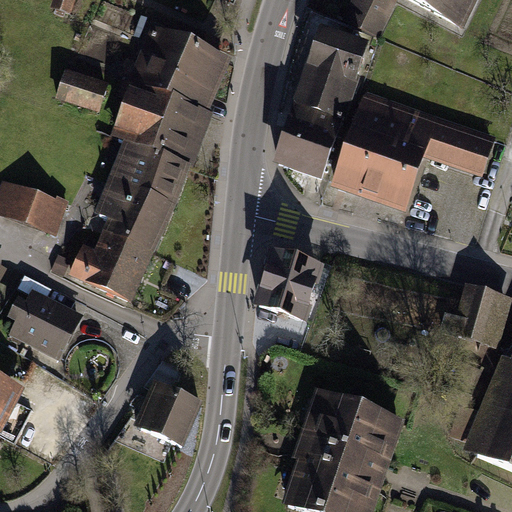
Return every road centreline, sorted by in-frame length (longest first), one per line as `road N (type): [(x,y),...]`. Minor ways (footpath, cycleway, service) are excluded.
road 1 (residential): [(24,511),(39,506),(79,458),(167,339),(227,338)]
road 2 (tertiary): [(511,283),(241,212)]
road 3 (tertiary): [(281,0),(256,71),(241,212)]
road 4 (tertiary): [(227,338),(221,419),(190,511)]
road 5 (tertiary): [(241,212),(227,338)]
